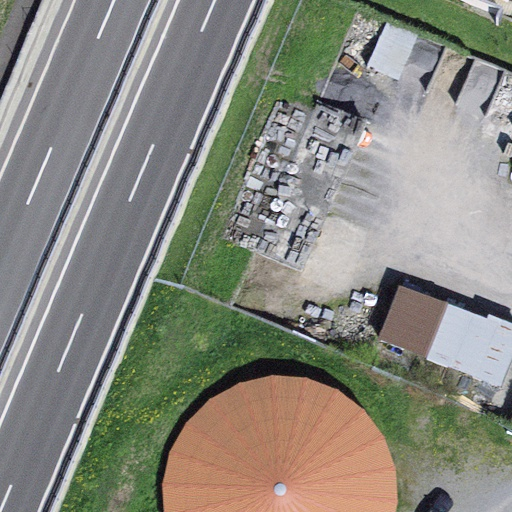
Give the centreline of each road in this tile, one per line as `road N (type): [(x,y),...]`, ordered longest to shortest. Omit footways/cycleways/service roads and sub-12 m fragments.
road 1 (motorway): [(1,511),(216,0)]
road 2 (motorway): [(115,0),(0,272)]
road 3 (unknown): [(511,299),(460,289),(430,265),(420,239),(441,148)]
